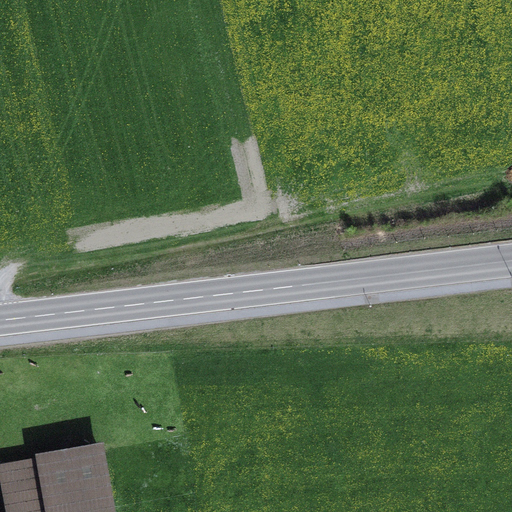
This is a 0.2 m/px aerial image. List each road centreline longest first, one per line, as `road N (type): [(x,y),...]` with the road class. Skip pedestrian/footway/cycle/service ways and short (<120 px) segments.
road 1 (secondary): [(0,320),(511,261)]
road 2 (track): [(275,223),(18,267),(3,281),(2,320)]
